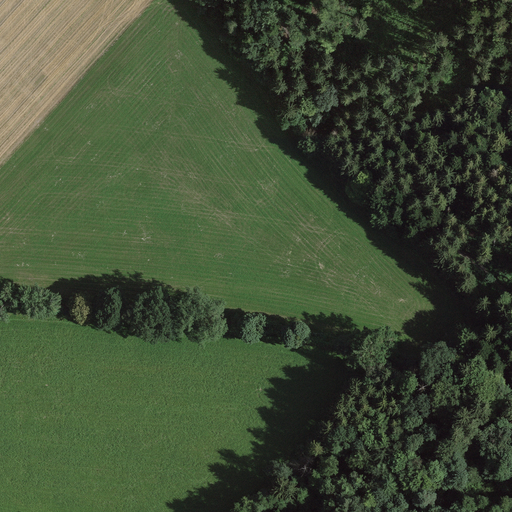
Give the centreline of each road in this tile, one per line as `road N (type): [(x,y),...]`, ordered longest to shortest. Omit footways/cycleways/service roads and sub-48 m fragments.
road 1 (track): [(511,300),(323,93),(255,0)]
road 2 (track): [(511,406),(379,511)]
